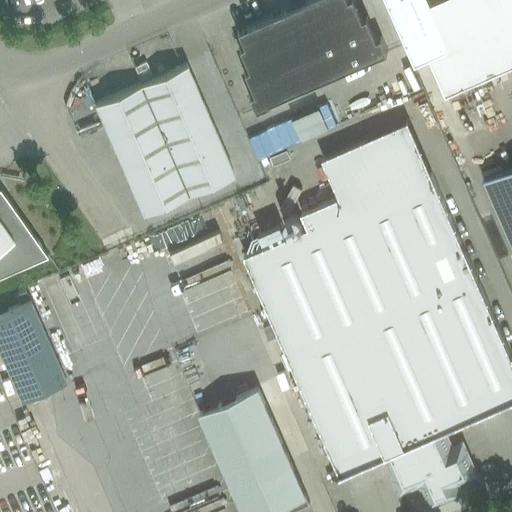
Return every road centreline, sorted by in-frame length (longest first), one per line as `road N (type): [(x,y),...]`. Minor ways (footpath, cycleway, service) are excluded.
road 1 (unknown): [(324,511),(303,456),(231,330),(197,315),(179,324),(173,360),(184,382)]
road 2 (unclassified): [(202,0),(7,82)]
road 3 (unclassified): [(112,226),(7,82)]
